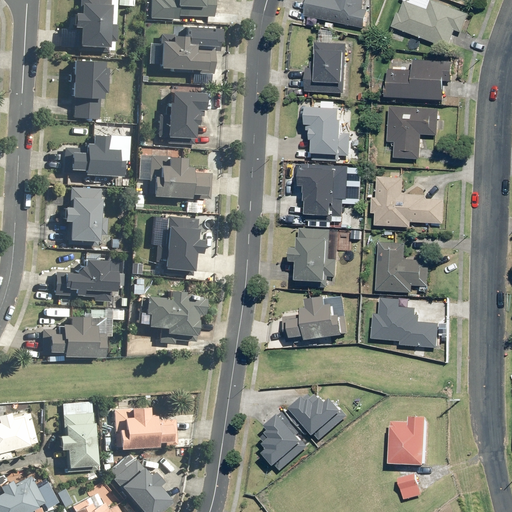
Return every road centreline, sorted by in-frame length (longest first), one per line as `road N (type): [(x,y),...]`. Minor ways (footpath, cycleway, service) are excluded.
road 1 (residential): [(212,511),(244,283),(266,0)]
road 2 (unclassified): [(509,511),(493,448),(490,330),(499,99),(511,37)]
road 3 (residential): [(26,0),(14,247),(0,311)]
